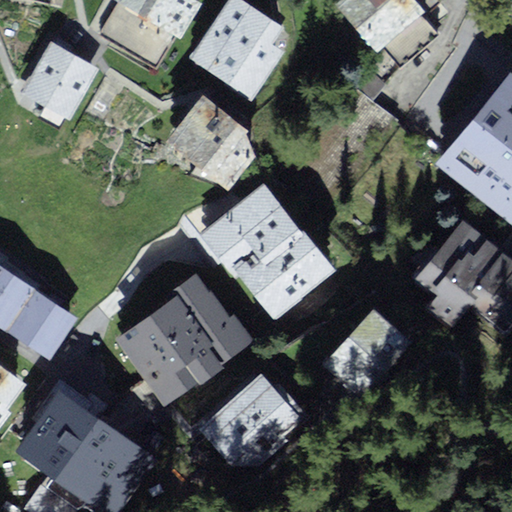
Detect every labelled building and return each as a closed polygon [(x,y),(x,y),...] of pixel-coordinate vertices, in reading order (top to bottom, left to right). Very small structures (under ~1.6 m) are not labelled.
[(120,0),(104,26),(152,56),(186,0),(120,0)] [(281,28),(240,0),(228,0),(190,58),(249,96),(283,51),(272,44),(281,28)] [(414,0),(342,0),(335,6),(376,52),(383,46),(400,67),(439,36),(421,15),(424,11),(414,0)] [(44,37),(14,90),(63,117),(92,64),(44,37)] [(511,72),(443,162),(511,214),(511,72)] [(246,127),(203,95),(162,146),(196,166),(192,173),(224,186),(230,190),(256,157),(246,127)] [(205,231),(277,318),(336,269),(265,183),(205,231)] [(511,318),(511,252),(463,214),(417,273),(464,310),(470,303),(503,329),(511,318)] [(0,264),(0,325),(3,327),(30,285),(0,264)] [(117,337),(166,404),(248,341),(198,275),(174,290),(177,295),(117,337)] [(74,313),(30,285),(3,327),(46,355),(74,313)] [(413,340),(374,304),(323,359),(362,395),(413,340)] [(0,407),(21,378),(0,362),(0,407)] [(247,466),(297,418),(252,371),(193,430),(224,462),(247,466)] [(17,445),(114,511),(124,511),(162,457),(58,386),(17,445)]
